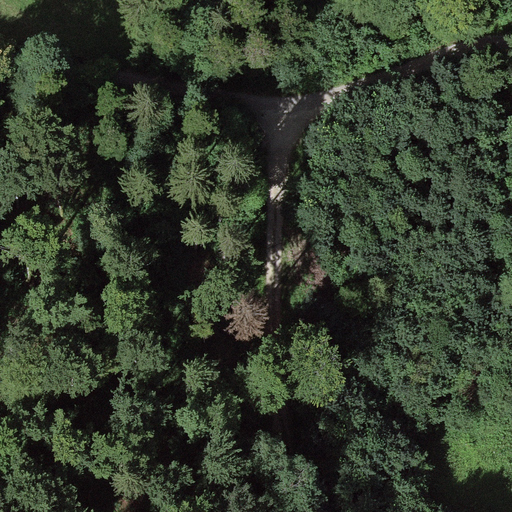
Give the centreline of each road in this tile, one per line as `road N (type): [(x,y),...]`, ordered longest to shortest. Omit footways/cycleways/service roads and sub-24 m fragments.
road 1 (track): [(302,511),(275,330),(268,114)]
road 2 (track): [(0,60),(156,80),(268,114)]
road 3 (track): [(268,114),(476,45),(511,41)]
